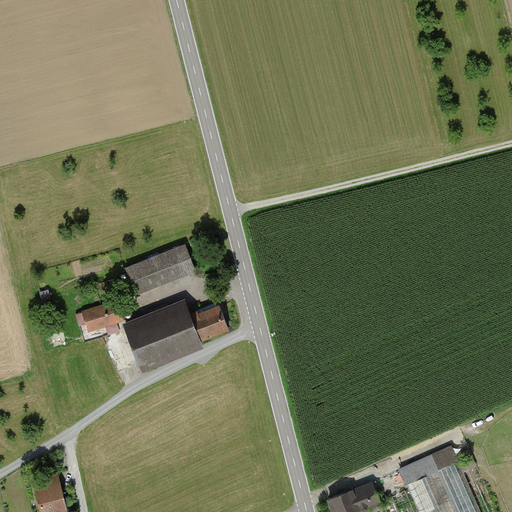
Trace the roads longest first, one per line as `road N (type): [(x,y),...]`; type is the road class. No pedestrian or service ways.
road 1 (secondary): [(307,511),(176,0)]
road 2 (track): [(230,212),(511,145)]
road 3 (track): [(511,408),(304,499)]
